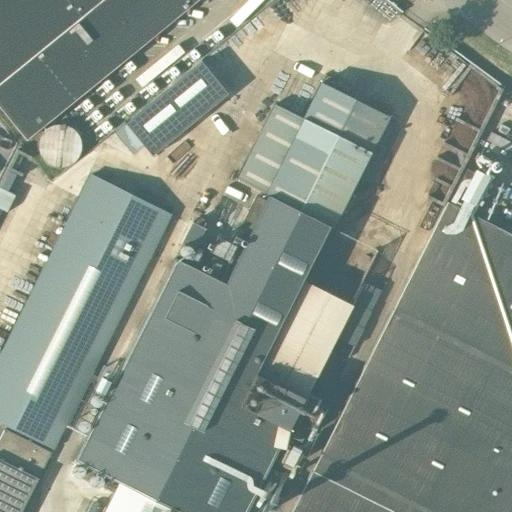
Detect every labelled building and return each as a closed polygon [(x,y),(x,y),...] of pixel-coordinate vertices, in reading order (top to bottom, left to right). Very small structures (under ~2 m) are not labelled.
[(0,0),(0,108),(26,140),(196,0),(0,0)] [(126,123),(153,155),(228,94),(201,61),(126,123)] [(246,511),(288,430),(283,427),(302,390),(295,386),(342,291),(304,274),(328,226),(388,116),(322,83),(307,113),(279,98),(238,180),(268,196),(266,201),(256,196),(240,229),(250,234),(240,252),(230,247),(215,278),(175,259),(74,460),(121,483),(106,511),(246,511)] [(81,147),(81,144),(81,142),(81,139),(80,137),(79,134),(78,132),(76,130),(74,128),(72,127),(70,125),(68,124),(65,123),(62,123),(60,123),(57,123),(55,123),(52,124),(50,125),(48,127),(46,128),(44,130),(42,132),(41,134),(40,137),(39,139),(38,142),(38,144),(38,147),(39,149),(40,152),(41,154),(42,157),(44,159),(46,160),(48,162),(50,163),(52,165),(55,165),(57,166),(60,166),(62,166),(65,165),(68,165),(70,163),(72,162),(74,160),(76,159),(78,157),(79,154),(80,152),(81,149),(81,147)] [(447,201),(457,207),(465,191),(474,173),(464,167),(447,201)] [(16,174),(9,171),(1,187),(7,190),(16,174)] [(474,173),(465,191),(478,198),(488,179),(474,173)] [(91,175),(0,355),(0,422),(53,449),(170,214),(91,175)] [(511,511),(511,234),(447,201),(290,511),(511,511)] [(0,511),(21,511),(51,452),(5,429),(0,437),(0,511)]
